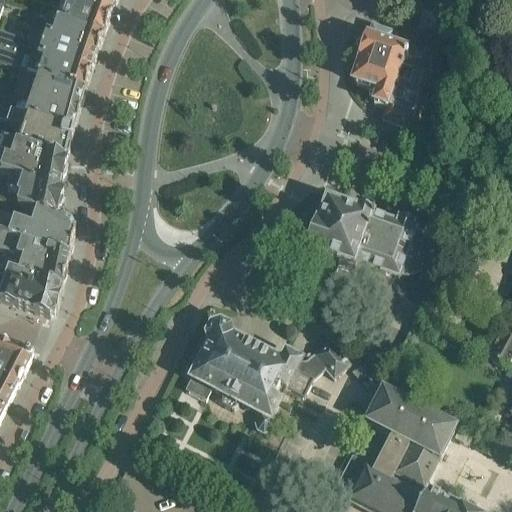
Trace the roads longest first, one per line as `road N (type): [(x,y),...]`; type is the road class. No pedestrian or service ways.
road 1 (residential): [(144,0),(105,92),(86,274),(60,347)]
road 2 (residential): [(87,511),(207,279),(259,227)]
road 3 (residential): [(511,204),(282,127)]
road 4 (tertiary): [(203,0),(157,76),(139,226)]
road 5 (tertiary): [(89,358),(13,511)]
road 6 (tertiary): [(45,511),(121,371)]
road 7 (tertiary): [(193,251),(254,183),(282,127)]
road 8 (tertiary): [(139,226),(123,287),(89,358)]
road 9 (tertiary): [(121,371),(193,251)]
road 10 (residential): [(60,347),(0,462)]
road 11 (tertiary): [(282,127),(286,0)]
